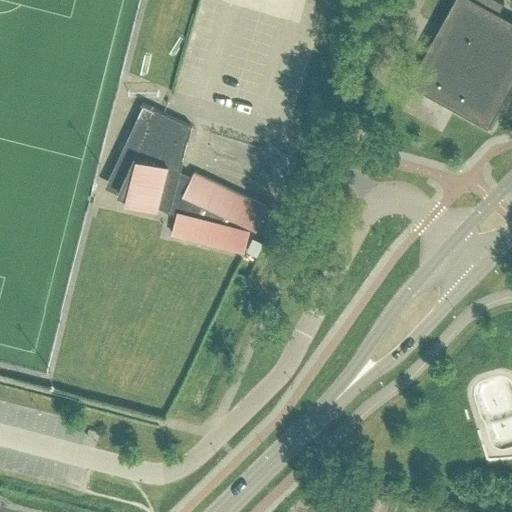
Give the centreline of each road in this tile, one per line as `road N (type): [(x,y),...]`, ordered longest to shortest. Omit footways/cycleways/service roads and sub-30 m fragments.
road 1 (residential): [(0,433),(142,471),(173,470),(282,371),(369,206),(405,199),(452,239)]
road 2 (tertiary): [(334,399),(406,346),(482,266)]
road 3 (tertiary): [(452,239),(393,306),(334,399)]
road 4 (tertiary): [(219,511),(334,399)]
